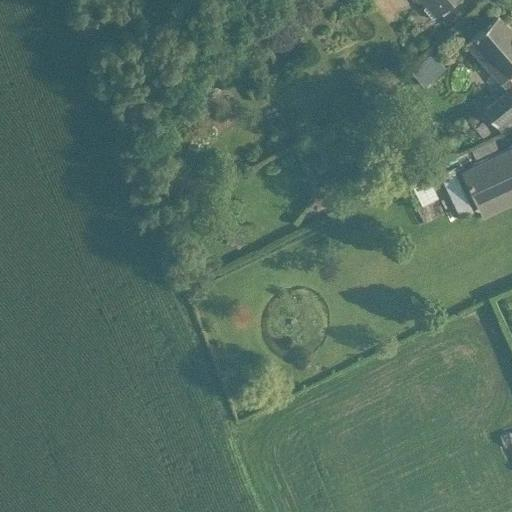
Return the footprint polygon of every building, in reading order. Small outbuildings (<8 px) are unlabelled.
[(420,0),(437,18),(457,0),(420,0)] [(500,83),(511,72),(511,30),(499,15),(466,45),(500,83)] [(503,131),(511,123),(511,96),(490,115),(503,131)] [(511,206),(511,150),(466,171),(486,217),(511,206)] [(409,207),(426,198),(417,181),(400,191),(409,207)] [(511,426),(498,432),(511,467),(511,426)]
